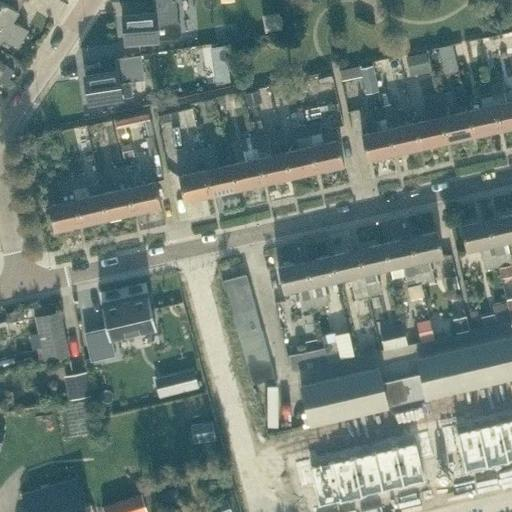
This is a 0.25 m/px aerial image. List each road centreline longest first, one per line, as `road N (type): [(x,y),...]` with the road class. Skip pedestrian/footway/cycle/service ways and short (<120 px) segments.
road 1 (residential): [(187,248),(511,174)]
road 2 (residential): [(187,248),(258,511)]
road 3 (residential): [(23,286),(187,248)]
road 4 (residential): [(0,141),(89,0)]
